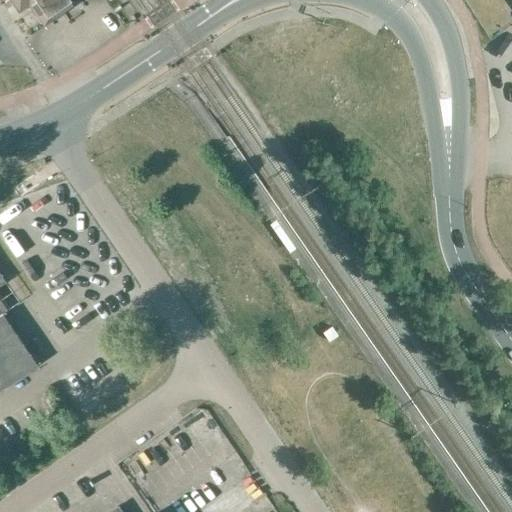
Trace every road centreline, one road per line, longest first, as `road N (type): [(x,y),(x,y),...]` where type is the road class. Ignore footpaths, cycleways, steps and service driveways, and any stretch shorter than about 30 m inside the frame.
road 1 (unclassified): [(217,378),(49,120)]
road 2 (unclassified): [(23,511),(217,378)]
road 3 (secondary): [(49,120),(229,4)]
road 4 (secondary): [(511,342),(452,245),(447,152)]
road 5 (secondary): [(372,0),(412,40),(447,152)]
road 6 (unclassified): [(310,511),(217,378)]
road 7 (secondary): [(447,152),(459,126),(458,80),(429,0)]
